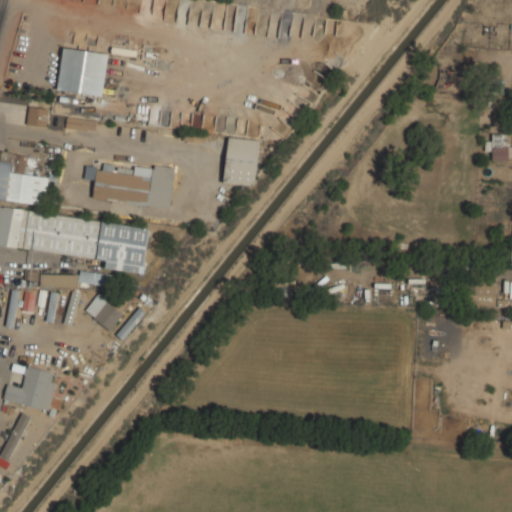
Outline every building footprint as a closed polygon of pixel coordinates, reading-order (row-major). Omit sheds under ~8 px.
[(102,96),(108,53),(63,47),(57,90),(102,96)] [(463,92),(464,74),(439,74),(439,92),(463,92)] [(53,110),(86,114),(87,106),(54,103),(53,110)] [(47,127),(49,109),(29,107),(27,125),(47,127)] [(96,122),(68,115),(65,126),(94,132),(96,122)] [(491,160),(508,160),(508,133),(491,133),(491,160)] [(223,182),(254,186),(260,140),(229,136),(223,182)] [(35,155),(0,150),(0,198),(46,205),(49,177),(33,175),(35,155)] [(92,198),(170,208),(175,169),(104,159),(103,168),(86,165),(84,178),(94,180),(92,198)] [(150,226),(0,206),(0,245),(105,259),(104,268),(144,273),(150,226)] [(41,273),(40,286),(78,287),(78,283),(110,283),(110,272),(80,272),(80,274),(41,273)] [(497,308),(496,282),(472,283),(473,308),(497,308)] [(46,321),(54,322),(58,292),(50,291),(46,321)] [(81,293),(73,291),(63,321),(71,324),(81,293)] [(31,329),(34,292),(27,292),(24,328),(31,329)] [(93,300),(89,298),(82,312),(113,329),(124,309),(96,294),(93,300)] [(144,310),(137,306),(118,336),(125,340),(144,310)] [(435,355),(437,317),(424,317),(422,354),(435,355)] [(7,382),(3,400),(48,411),(58,372),(27,365),(22,386),(7,382)] [(30,416),(20,412),(0,456),(10,460),(30,416)]
